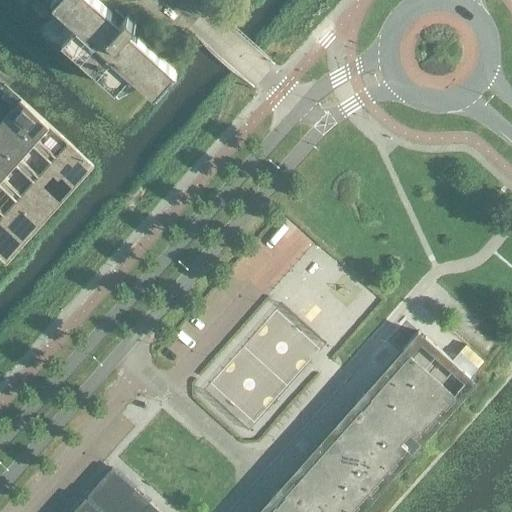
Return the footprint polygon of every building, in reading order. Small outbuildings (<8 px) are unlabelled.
[(98,0),(66,0),(59,8),(77,24),(62,40),(116,88),(131,71),(148,87),(169,64),(133,31),(131,34),(128,31),(136,22),(135,21),(134,22),(128,16),(129,15),(128,14),(120,24),(115,19),(117,17),(98,0)] [(20,100),(3,120),(75,184),(93,165),(20,100)] [(75,184),(3,120),(0,122),(0,151),(58,203),(75,184)] [(58,203),(0,151),(0,185),(41,222),(58,203)] [(41,222),(0,185),(0,220),(24,241),(41,222)] [(24,241),(0,220),(0,255),(6,261),(24,241)] [(472,376),(425,336),(419,330),(403,349),(409,354),(368,400),(369,401),(364,407),(363,406),(283,496),(284,497),(279,503),(277,502),(268,511),(350,511),(408,448),(401,442),(410,433),(416,439),(472,376)] [(477,367),(485,357),(467,342),(458,352),(477,367)] [(161,511),(112,467),(70,511),(161,511)]
